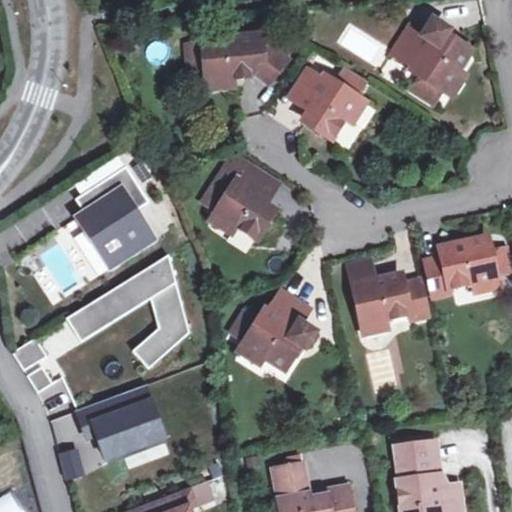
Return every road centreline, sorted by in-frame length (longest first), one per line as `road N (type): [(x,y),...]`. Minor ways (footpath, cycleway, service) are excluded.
road 1 (residential): [(273,142),(368,223),(511,193)]
road 2 (tertiary): [(0,171),(44,96),(46,0)]
road 3 (residential): [(0,358),(35,411),(61,511)]
